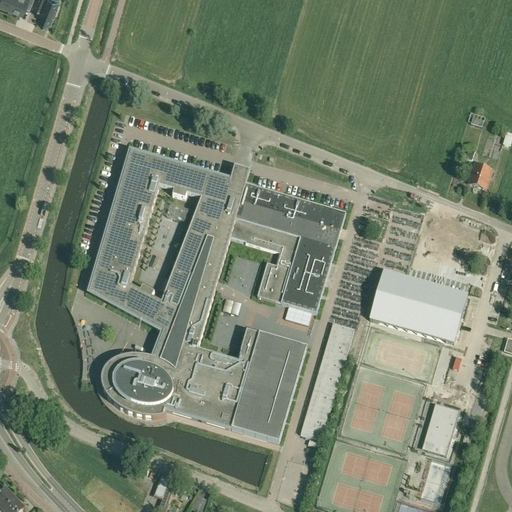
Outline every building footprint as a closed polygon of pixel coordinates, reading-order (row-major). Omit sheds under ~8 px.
[(31,0),(33,1),(33,0),(13,0),(10,7),(12,8),(11,9),(18,12),(18,10),(22,12),(24,7),(27,0),(31,0)] [(36,0),(34,7),(40,9),(36,18),(50,23),(53,15),(54,16),(57,7),(56,7),(59,0),(58,0),(36,0)] [(511,136),(507,135),(503,146),(510,148),(511,142),(511,136)] [(466,156),(464,159),(472,162),(475,153),(468,150),(466,154),(466,156)] [(109,233),(108,236),(107,236),(98,266),(90,295),(104,303),(105,302),(107,303),(109,304),(109,305),(166,336),(164,340),(161,339),(161,340),(164,341),(162,345),(157,343),(154,351),(159,353),(158,357),(155,356),(158,357),(156,362),(142,359),(141,358),(139,358),(137,358),(135,358),(133,358),(132,358),(130,358),(128,359),(126,359),(124,359),(118,361),(116,362),(110,365),(108,367),(104,372),(103,374),(101,380),(101,383),(102,389),(103,392),(106,397),(107,400),(111,404),(113,406),(118,410),(120,412),(126,415),(128,416),(134,418),(136,419),(138,419),(141,420),(143,420),(145,420),(147,420),(149,421),(151,421),(153,421),(156,421),(158,420),(160,420),(162,420),(164,419),(166,419),(166,417),(163,418),(164,415),(165,413),(197,422),(197,421),(199,422),(202,423),(201,424),(279,446),(307,351),(247,333),(238,364),(217,358),(198,352),(216,292),(215,292),(214,292),(216,286),(218,280),(219,280),(231,241),(246,245),(246,246),(280,256),(278,263),(276,269),(267,266),(257,300),(316,317),(346,216),(231,183),(230,186),(225,184),(226,182),(151,160),(151,162),(148,161),(146,160),(146,159),(131,154),(111,221),(113,222),(112,224),(109,233)] [(486,191),(492,171),(474,166),(468,185),(486,191)] [(384,274),(370,322),(453,346),(468,298),(384,274)] [(334,326),(301,437),(321,443),(347,355),(354,332),(334,326)] [(439,448),(448,451),(459,414),(440,409),(431,441),(440,444),(439,448)] [(155,497),(162,500),(169,482),(162,479),(155,497)] [(167,507),(171,498),(174,499),(179,486),(169,482),(162,500),(161,504),(167,507)] [(0,511),(2,511),(15,500),(6,490),(0,495),(0,511)] [(194,504),(203,508),(207,500),(198,496),(194,504)] [(22,511),(24,510),(15,500),(2,511),(22,511)]
